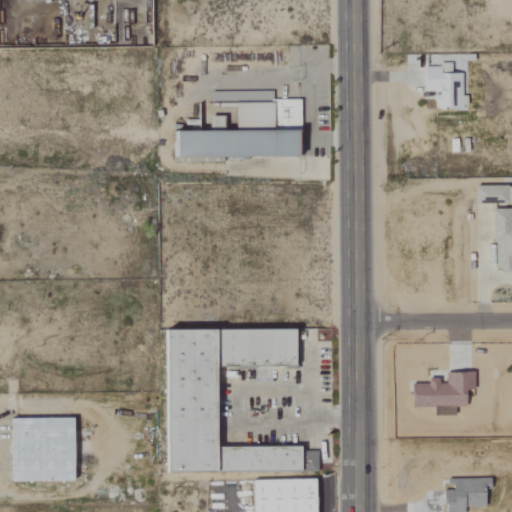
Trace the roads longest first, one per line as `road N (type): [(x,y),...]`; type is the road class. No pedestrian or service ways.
road 1 (tertiary): [(358,511),(351,0)]
road 2 (residential): [(358,325),(511,322)]
